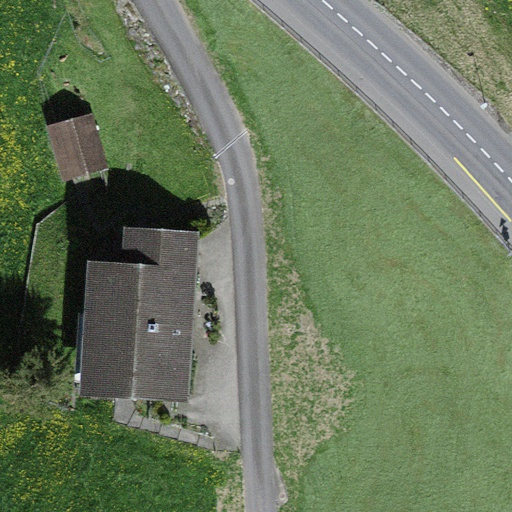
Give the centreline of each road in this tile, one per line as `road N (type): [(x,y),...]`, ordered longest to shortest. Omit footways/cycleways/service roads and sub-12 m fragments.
road 1 (track): [(151,0),(226,142),(242,217),(260,511)]
road 2 (secondary): [(322,0),(426,91),(511,184)]
